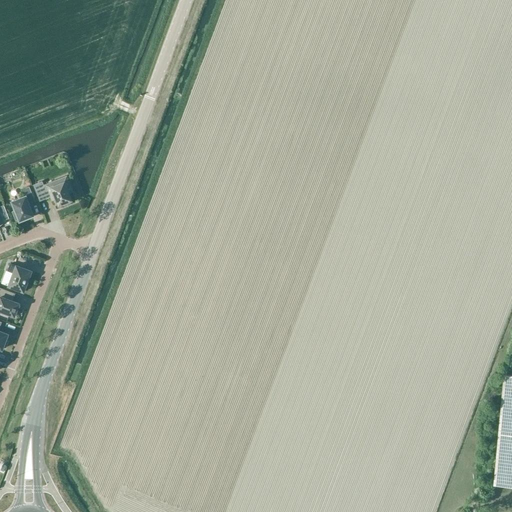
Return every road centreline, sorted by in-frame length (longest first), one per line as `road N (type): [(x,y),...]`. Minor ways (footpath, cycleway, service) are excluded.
road 1 (unclassified): [(91,253),(186,0)]
road 2 (unclassified): [(28,511),(34,414),(91,253)]
road 3 (residential): [(59,241),(0,402)]
